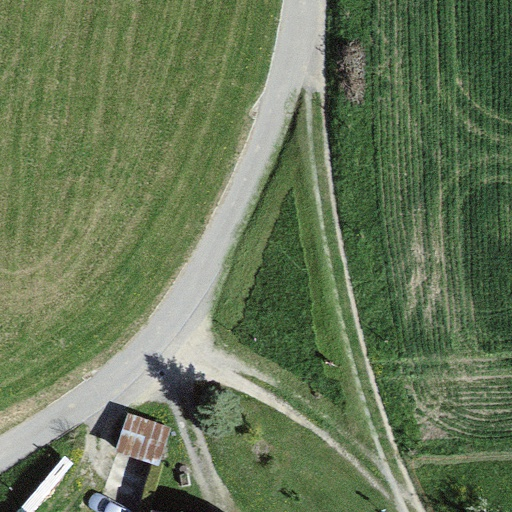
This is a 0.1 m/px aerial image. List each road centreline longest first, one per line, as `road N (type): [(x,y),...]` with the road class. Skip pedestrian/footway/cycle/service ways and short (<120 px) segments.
road 1 (unclassified): [(0,446),(164,344),(259,155),(306,0)]
road 2 (track): [(392,511),(249,377),(164,344)]
